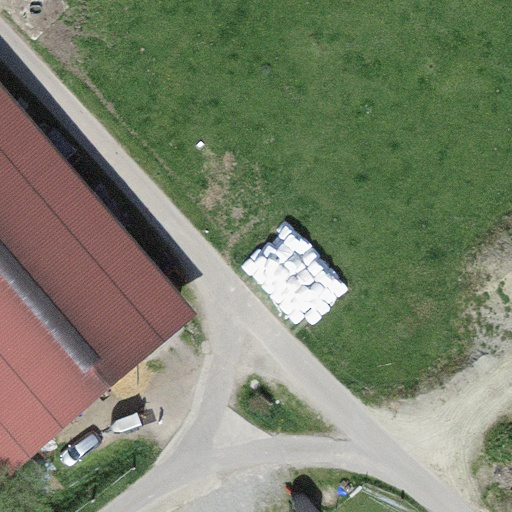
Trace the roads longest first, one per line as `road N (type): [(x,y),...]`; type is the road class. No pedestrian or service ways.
road 1 (unclassified): [(0,40),(225,292)]
road 2 (unclassified): [(225,292),(382,460)]
road 3 (unclassified): [(382,460),(284,449),(176,474)]
road 4 (unclassified): [(225,292),(227,344),(213,407),(176,474)]
